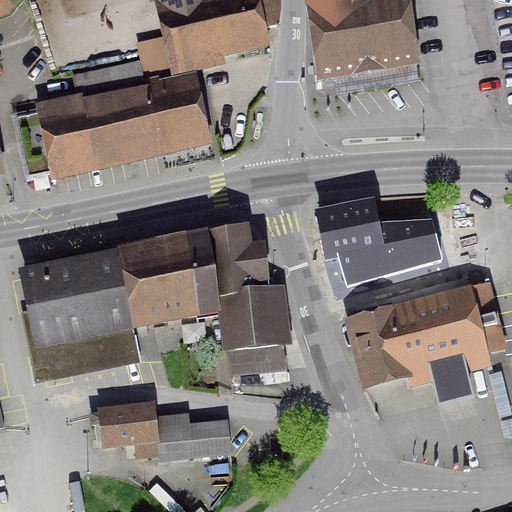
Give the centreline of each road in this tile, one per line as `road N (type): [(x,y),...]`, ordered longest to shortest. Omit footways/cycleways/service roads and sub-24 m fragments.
road 1 (residential): [(358,491),(345,405),(274,181)]
road 2 (primary): [(0,233),(274,181)]
road 3 (primary): [(274,181),(511,167)]
road 4 (residential): [(274,181),(292,0)]
road 5 (residential): [(358,491),(511,488)]
